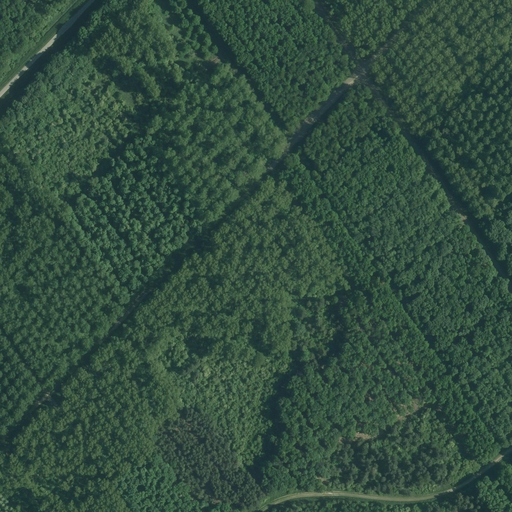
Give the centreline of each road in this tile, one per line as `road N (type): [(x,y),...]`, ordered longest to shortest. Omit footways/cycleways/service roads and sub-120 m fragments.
road 1 (track): [(433,0),(0,445)]
road 2 (track): [(511,282),(316,0)]
road 3 (track): [(264,511),(321,495),(438,497),(511,451)]
road 4 (unclassified): [(0,94),(92,0)]
